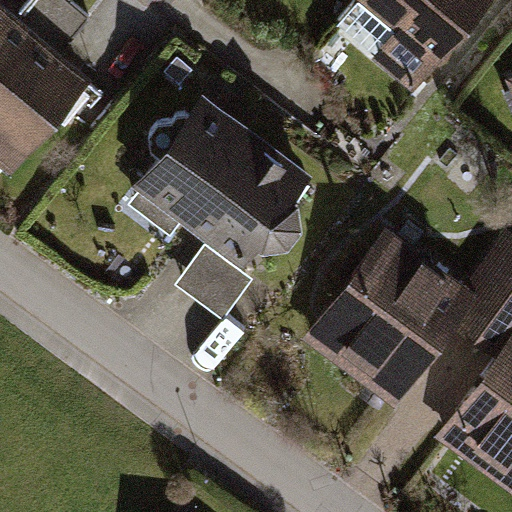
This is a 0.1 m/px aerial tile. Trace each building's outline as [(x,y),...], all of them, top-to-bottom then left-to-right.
[(360,0),(401,32),(374,66),(409,95),(485,0),(360,0)] [(0,159),(14,171),(84,84),(7,22),(0,31),(0,159)] [(203,97),(123,204),(168,237),(181,221),(245,268),(258,252),(289,253),(304,233),(296,199),(312,178),(203,97)] [(308,341),(417,421),(511,293),(511,234),(506,231),(464,288),(389,232),(308,341)] [(251,279),(205,246),(176,285),(221,319),(251,279)] [(511,293),(417,421),(511,492),(511,293)]
